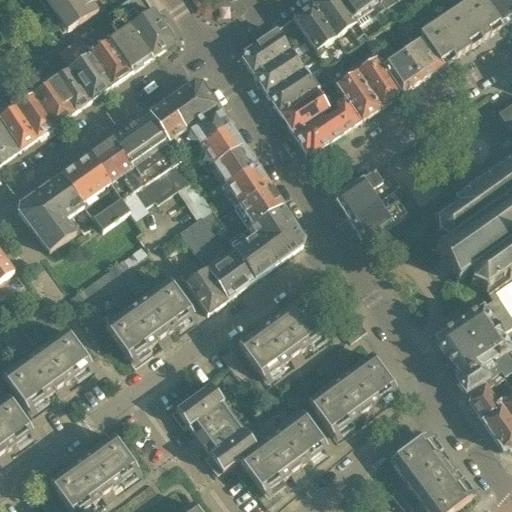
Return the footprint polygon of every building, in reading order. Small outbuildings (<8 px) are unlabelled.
[(96,0),(43,0),(67,35),(98,15),(91,4),(96,0)] [(115,12),(118,16),(151,62),(169,49),(170,50),(171,42),(171,41),(152,13),(151,14),(141,0),(133,0),(117,11),(115,12)] [(194,0),(205,18),(222,8),(216,0),(194,0)] [(366,43),(357,30),(336,0),(323,0),(312,8),(336,41),(349,33),(355,43),(356,42),(359,47),(366,43)] [(376,0),(336,0),(357,30),(385,12),(376,0)] [(376,0),(385,12),(400,1),(398,0),(376,0)] [(481,0),(473,0),(459,10),(481,43),(501,30),(481,0)] [(511,22),(511,1),(511,0),(481,0),(501,30),(511,22)] [(312,8),(292,22),(319,63),(321,67),(329,61),(323,51),(336,41),(312,8)] [(459,10),(439,23),(462,56),(481,43),(459,10)] [(131,76),(151,62),(118,16),(114,19),(117,23),(110,28),(117,38),(108,44),(129,74),(131,76)] [(421,84),(442,70),(409,20),(398,27),(412,48),(402,55),(421,84)] [(292,22),(276,33),(290,54),(253,79),(266,98),(306,71),(319,63),(292,22)] [(439,23),(420,37),(442,70),(462,56),(439,23)] [(98,29),(81,41),(91,56),(88,58),(111,90),(131,76),(129,74),(108,44),(98,29)] [(243,63),(253,79),(290,54),(276,33),(244,56),(243,56),(242,63),(243,63)] [(91,104),(111,90),(88,58),(78,43),(58,56),(69,72),(91,104)] [(400,98),(421,84),(402,55),(390,63),(378,46),(369,52),(375,61),(376,61),(400,98)] [(376,61),(375,61),(356,74),(380,112),(400,98),(376,61)] [(360,125),(380,112),(356,74),(348,80),(340,68),(342,67),(339,63),(325,73),(330,82),(331,81),(344,101),(360,125)] [(53,130),(74,116),(52,84),(41,68),(24,80),(35,95),(31,98),(53,130)] [(266,98),(278,116),(318,90),(306,71),(266,98)] [(74,116),(91,104),(69,72),(52,84),(74,116)] [(318,90),(278,116),(279,118),(291,137),(344,101),(331,81),(330,82),(318,90)] [(184,128),(186,131),(215,111),(200,87),(200,86),(193,85),(193,86),(165,105),(181,130),(184,128)] [(37,142),(53,130),(31,98),(15,109),(37,142)] [(344,101),(291,137),(305,157),(311,158),(311,159),(360,125),(344,101)] [(0,125),(20,154),(37,142),(15,109),(12,106),(8,109),(3,102),(0,103),(0,125)] [(186,132),(186,131),(184,128),(181,130),(165,105),(149,116),(172,150),(175,148),(173,144),(186,135),(185,133),(186,132)] [(511,106),(497,116),(509,134),(511,131),(511,106)] [(228,130),(215,111),(186,131),(186,132),(198,149),(228,130)] [(171,151),(172,150),(149,116),(131,129),(174,195),(176,193),(192,182),(180,164),(171,151)] [(0,167),(20,154),(0,125),(0,167)] [(157,207),(174,195),(131,129),(112,142),(153,205),(155,204),(157,207)] [(241,149),(228,130),(198,149),(211,169),(241,149)] [(145,211),(153,205),(112,142),(91,158),(121,204),(135,196),(145,211)] [(254,170),(241,149),(211,169),(225,190),(254,170)] [(96,228),(102,236),(129,217),(121,204),(91,158),(59,180),(84,212),(96,228)] [(473,287),(481,290),(484,292),(485,295),(488,299),(494,295),(492,294),(508,283),(508,281),(511,280),(508,276),(511,273),(511,161),(452,205),(451,203),(439,211),(443,218),(436,223),(437,238),(448,243),(435,252),(458,284),(471,273),(472,285),(469,287),(470,289),(473,287)] [(225,190),(238,210),(268,189),(254,170),(225,190)] [(337,205),(352,227),(361,221),(359,217),(377,205),(370,194),(383,186),(374,174),(362,182),(338,199),(336,205),(337,205)] [(66,224),(84,212),(59,180),(19,208),(18,215),(18,216),(49,256),(76,237),(66,224)] [(281,209),(268,189),(238,210),(252,229),(281,209)] [(384,216),(377,205),(359,217),(361,221),(352,227),(362,243),(362,244),(369,245),(393,227),(404,220),(396,207),(384,216)] [(230,248),(254,284),(301,249),(302,249),(303,242),(281,209),(252,229),(252,230),(249,232),(254,239),(247,244),(244,239),(230,248)] [(226,304),(254,284),(230,248),(227,244),(231,242),(212,212),(201,220),(196,223),(159,250),(164,257),(184,242),(205,272),(226,304)] [(141,249),(80,294),(69,301),(74,308),(146,256),(141,249)] [(0,292),(0,293),(0,303),(5,301),(23,288),(0,257),(0,292)] [(185,287),(202,313),(206,319),(226,304),(205,272),(189,283),(187,280),(183,283),(185,286),(185,287)] [(145,291),(133,275),(123,282),(135,298),(145,291)] [(169,283),(104,330),(130,365),(156,346),(161,352),(172,344),(167,338),(194,319),(169,283)] [(129,303),(117,286),(107,294),(118,310),(129,303)] [(511,353),(501,338),(511,330),(511,323),(497,302),(498,301),(494,295),(488,299),(491,304),(483,309),(434,342),(458,380),(454,383),(464,399),(489,382),(500,374),(504,380),(511,374),(511,365),(506,356),(511,353)] [(301,302),(255,335),(237,348),(262,383),(288,364),(293,371),(304,363),(299,356),(326,337),(301,302)] [(103,312),(95,303),(89,308),(96,317),(103,312)] [(42,341),(31,325),(20,332),(32,348),(42,341)] [(344,338),(348,343),(350,346),(365,334),(360,326),(344,338)] [(65,334),(1,380),(27,415),(53,396),(58,402),(69,394),(64,388),(91,369),(65,334)] [(26,353),(14,337),(4,344),(16,360),(26,353)] [(336,352),(311,370),(318,378),(342,360),(336,352)] [(221,360),(229,372),(243,391),(253,384),(231,353),(221,360)] [(370,359),(325,391),(307,404),(332,440),(359,420),(363,427),(374,419),(369,413),(396,393),(370,359)] [(256,450),(209,387),(175,412),(194,439),(188,444),(188,445),(196,455),(202,450),(221,476),(238,464),(256,450)] [(509,454),(511,451),(511,428),(497,406),(484,388),(469,399),(468,406),(469,406),(482,425),(481,425),(501,453),(509,454)] [(511,397),(503,406),(500,403),(497,406),(511,428),(511,397)] [(33,436),(7,400),(0,405),(0,468),(11,461),(6,455),(33,436)] [(301,417),(256,450),(238,464),(263,499),(289,479),(294,485),(305,477),(300,471),(327,452),(301,417)] [(112,439),(67,472),(48,485),(67,511),(85,511),(100,501),(105,508),(116,500),(111,493),(137,474),(112,439)] [(443,465),(424,439),(389,464),(423,511),(457,511),(470,502),(451,476),(457,471),(449,460),(443,465)] [(368,481),(350,496),(358,505),(376,491),(368,481)] [(150,487),(115,511),(133,511),(156,496),(150,487)] [(57,511),(42,491),(32,497),(43,511),(57,511)] [(412,511),(397,493),(391,499),(390,499),(400,511),(412,511)]
